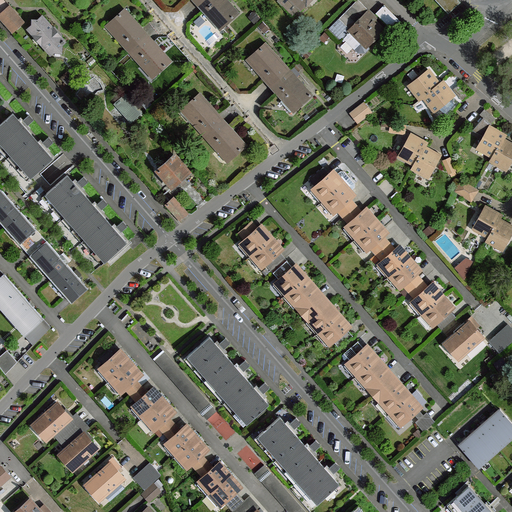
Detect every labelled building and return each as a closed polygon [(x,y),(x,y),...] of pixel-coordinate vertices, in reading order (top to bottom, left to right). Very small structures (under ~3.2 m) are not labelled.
[(238,13),(226,0),(201,0),(197,3),(203,10),(210,18),(213,15),(223,27),(238,13)] [(292,0),(301,8),(308,0),(292,0)] [(357,0),(340,18),(351,30),(368,15),(371,12),(359,0),(357,0)] [(453,0),(436,0),(444,8),(453,0)] [(385,5),(377,13),(394,31),(403,23),(385,5)] [(24,22),(10,7),(0,15),(0,18),(13,32),(24,22)] [(142,29),(125,10),(110,24),(120,35),(118,38),(130,51),(148,36),(142,29)] [(383,29),(368,15),(351,30),(344,38),(359,53),(365,53),(370,48),(367,45),(378,34),(383,29)] [(53,29),(42,16),(38,20),(33,20),(33,25),(28,29),(35,36),(42,36),(41,44),(51,54),(54,52),(61,52),(62,45),(65,42),(60,36),(53,36),(53,29)] [(157,46),(148,36),(130,51),(143,66),(146,63),(156,75),(171,61),(157,46)] [(289,70),(266,45),(251,58),(262,69),(259,72),(263,77),(272,86),(289,70)] [(289,70),(272,86),(277,92),(284,99),(280,102),(291,113),(312,95),(289,70)] [(439,85),(428,71),(410,85),(421,99),(424,96),(439,85)] [(439,85),(424,96),(435,110),(439,108),(451,98),(453,96),(442,82),(439,85)] [(460,85),(454,90),(463,101),(469,97),(460,85)] [(201,94),(185,108),(195,119),(193,122),(205,136),(223,120),(201,94)] [(142,113),(126,95),(117,104),(132,121),(142,113)] [(455,105),(451,98),(439,108),(446,115),(455,105)] [(364,102),(350,113),(358,123),(363,119),(372,112),(364,102)] [(484,118),(492,125),(497,119),(485,109),(480,114),(484,118)] [(14,114),(0,125),(0,139),(13,154),(33,136),(14,114)] [(505,136),(490,127),(492,125),(484,118),(473,130),(484,137),(478,147),(494,156),(503,140),(505,136)] [(246,145),(223,120),(205,136),(218,150),(221,147),(231,159),(246,145)] [(405,134),(406,126),(391,124),(390,131),(405,134)] [(416,164),(425,148),(427,144),(411,135),(400,155),(416,164)] [(33,136),(13,154),(32,177),(53,159),(33,136)] [(511,144),(503,140),(494,156),(492,160),(508,169),(511,161),(511,144)] [(440,157),(425,148),(416,164),(413,167),(430,176),(440,157)] [(189,172),(175,156),(158,170),(172,186),(189,172)] [(456,170),(450,158),(444,161),(449,173),(456,170)] [(315,186),(330,174),(324,167),(310,180),(315,186)] [(337,175),(334,171),(330,174),(315,186),(313,188),(325,201),(345,183),(337,175)] [(337,175),(345,183),(350,178),(345,172),(341,172),(337,175)] [(68,176),(48,193),(68,216),(88,198),(68,176)] [(345,183),(351,191),(355,187),(355,184),(350,178),(345,183)] [(463,180),(456,191),(472,202),(479,190),(476,189),(463,180)] [(345,183),(325,201),(335,213),(336,211),(351,198),(355,195),(351,191),(345,183)] [(7,224),(21,212),(1,188),(0,189),(0,221),(0,222),(4,227),(7,224)] [(88,198),(68,216),(87,238),(107,220),(88,198)] [(348,225),(363,211),(351,198),(336,211),(342,218),(348,225)] [(188,213),(174,199),(167,205),(181,220),(188,213)] [(377,220),(367,208),(363,211),(348,225),(347,226),(358,238),(377,220)] [(475,227),(490,236),(499,220),(501,217),(485,208),(475,227)] [(22,243),(37,230),(21,212),(7,224),(15,233),(12,235),(20,244),(22,243)] [(107,220),(87,238),(107,261),(127,243),(107,220)] [(244,240),(259,227),(253,220),(238,233),(244,240)] [(388,232),(377,220),(358,238),(368,250),(370,249),(384,236),(388,232)] [(511,227),(499,220),(490,236),(488,240),(504,249),(511,233),(511,227)] [(438,227),(433,223),(424,232),(428,236),(438,227)] [(272,237),(262,225),(259,227),(244,240),(241,243),(252,255),(272,237)] [(22,243),(26,249),(41,235),(37,230),(22,243)] [(33,253),(47,241),(41,235),(26,249),(32,254),(33,253)] [(382,262),(396,249),(384,236),(370,249),(375,254),(382,262)] [(283,249),(272,237),(252,255),(263,267),(266,264),(280,252),(283,249)] [(48,271),(62,258),(47,241),(33,253),(40,261),(37,264),(45,273),(48,271)] [(411,258),(400,246),(396,249),(382,262),(380,263),(391,276),(411,258)] [(279,279),(293,267),(280,252),(266,264),(273,272),(279,279)] [(48,271),(54,276),(68,264),(62,258),(48,271)] [(421,270),(411,258),(391,276),(401,288),(403,286),(417,274),(421,270)] [(474,262),(467,258),(456,269),(465,279),(474,262)] [(66,296),(72,303),(88,288),(83,282),(68,264),(54,276),(61,286),(59,288),(66,296)] [(307,276),(296,264),(293,267),(279,279),(276,282),(287,294),(307,276)] [(0,298),(5,304),(20,291),(4,274),(0,277),(0,298)] [(428,287),(417,274),(403,286),(409,293),(414,299),(428,287)] [(318,289),(307,276),(287,294),(298,306),(318,289)] [(424,313),(444,295),(433,283),(428,287),(414,299),(413,301),(424,313)] [(329,302),(318,289),(298,306),(303,313),(309,320),(329,302)] [(44,318),(20,291),(5,304),(29,332),(44,318)] [(451,311),(454,307),(444,295),(424,313),(434,325),(436,323),(451,311)] [(340,314),(329,302),(309,320),(320,332),(340,314)] [(457,318),(451,311),(436,323),(443,330),(457,318)] [(351,326),(340,314),(320,332),(331,344),(334,341),(348,329),(351,326)] [(44,318),(29,332),(25,335),(34,345),(52,327),(44,318)] [(483,336),(470,322),(448,341),(461,356),(483,336)] [(511,327),(509,324),(496,336),(506,347),(511,341),(511,327)] [(354,336),(348,329),(334,341),(340,348),(354,336)] [(212,339),(222,350),(225,348),(223,345),(228,340),(223,335),(218,339),(215,336),(212,339)] [(210,336),(189,355),(209,377),(230,359),(222,350),(212,339),(210,336)] [(506,347),(496,336),(490,341),(500,353),(506,347)] [(351,360),(365,348),(359,341),(345,353),(351,360)] [(378,357),(367,345),(365,348),(351,360),(348,363),(358,375),(378,357)] [(18,362),(8,350),(0,356),(0,366),(6,374),(18,362)] [(111,380),(132,362),(121,350),(100,368),(111,380)] [(217,410),(164,350),(154,359),(207,419),(217,410)] [(389,369),(378,357),(358,375),(369,387),(389,369)] [(232,362),(242,373),(245,371),(243,368),(248,363),(243,358),(238,362),(235,359),(232,362)] [(509,365),(503,358),(494,364),(500,372),(509,365)] [(230,359),(209,377),(229,399),(249,381),(242,373),(232,362),(230,359)] [(143,374),(132,362),(111,380),(122,392),(126,389),(137,379),(143,374)] [(401,382),(389,369),(369,387),(375,394),(380,400),(401,382)] [(149,391),(137,379),(126,389),(130,394),(137,402),(149,391)] [(252,384),(262,396),(265,394),(263,391),(268,387),(263,380),(258,385),(255,382),(252,384)] [(252,384),(249,381),(229,399),(249,422),(264,408),(268,405),(269,404),(262,396),(252,384)] [(411,394),(401,382),(380,400),(391,413),(411,394)] [(165,400),(154,387),(149,391),(137,402),(133,405),(145,418),(165,400)] [(417,390),(411,394),(418,403),(422,399),(422,396),(417,390)] [(418,403),(411,394),(391,413),(402,425),(414,413),(419,409),(422,407),(418,403)] [(176,412),(165,400),(145,418),(155,430),(159,426),(171,416),(176,412)] [(63,409),(58,403),(36,422),(47,436),(52,432),(69,416),(63,409)] [(436,422),(428,412),(424,415),(419,409),(414,413),(420,420),(417,423),(425,432),(436,422)] [(490,418),(509,439),(511,436),(511,421),(501,409),(496,413),(490,418)] [(59,439),(67,448),(84,433),(83,431),(89,425),(76,410),(69,416),(52,432),(59,439)] [(283,420),(293,431),(296,428),(294,426),(299,421),(294,415),(289,420),(286,417),(283,420)] [(182,429),(171,416),(159,426),(165,434),(170,440),(182,429)] [(280,457),(300,439),(293,431),(283,420),(280,416),(259,435),(280,457)] [(480,427),(498,448),(509,439),(490,418),(480,427)] [(198,437),(187,425),(182,429),(170,440),(167,442),(177,455),(198,437)] [(470,436),(488,457),(498,448),(480,427),(470,436)] [(97,448),(84,433),(67,448),(62,452),(76,467),(97,448)] [(470,436),(460,445),(478,466),(488,457),(470,436)] [(209,449),(198,437),(177,455),(188,467),(192,464),(204,454),(209,449)] [(303,443),(313,454),(316,451),(313,448),(319,443),(314,438),(309,443),(306,440),(303,443)] [(299,480),(320,461),(313,454),(303,443),(300,439),(280,457),(299,480)] [(215,467),(204,454),(192,464),(198,471),(203,477),(215,467)] [(320,461),(299,480),(307,489),(319,502),(340,484),(333,476),(323,465),(320,461)] [(326,462),(323,465),(333,476),(336,474),(333,471),(338,466),(334,461),(328,465),(326,462)] [(231,474),(220,462),(215,467),(203,477),(200,480),(210,493),(231,474)] [(124,478),(111,463),(89,482),(102,497),(124,478)] [(306,511),(264,464),(254,473),(288,511),(306,511)] [(0,486),(11,477),(0,465),(0,486)] [(156,479),(145,468),(134,479),(145,490),(156,479)] [(242,487),(231,474),(210,493),(221,505),(225,502),(237,491),(242,487)] [(161,491),(154,484),(143,494),(150,501),(161,491)] [(462,511),(479,497),(469,486),(448,505),(454,511),(462,511)] [(314,507),(319,502),(307,489),(302,494),(314,507)] [(233,511),(245,500),(237,491),(225,502),(233,511)] [(491,511),(479,497),(462,511),(491,511)] [(39,509),(31,499),(15,511),(46,511),(42,507),(39,509)] [(256,511),(258,511),(247,499),(245,500),(233,511),(232,511),(256,511)]
